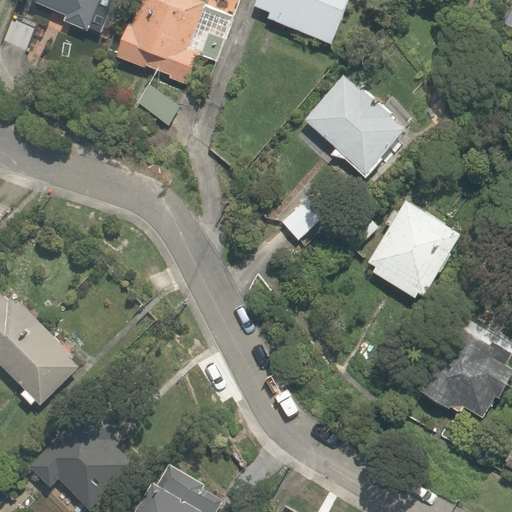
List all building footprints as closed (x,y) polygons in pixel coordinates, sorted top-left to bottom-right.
[(92,27),(104,32),(117,0),(35,0),(70,15),(68,20),(91,30),(92,27)] [(173,77),(190,85),(203,54),(218,61),(236,16),(210,5),(211,3),(204,0),(146,0),(137,23),(134,21),(119,56),(149,68),(150,65),(174,75),(173,77)] [(273,17),(336,44),(353,0),(261,0),(259,5),(275,12),(273,17)] [(347,157),(370,177),(387,158),(386,157),(410,129),(396,116),(398,114),(366,86),(365,88),(349,74),(310,119),(342,146),(335,154),(347,157)] [(142,102),(172,125),(183,106),(153,84),(142,102)] [(285,222),(301,239),(329,214),(314,197),(285,222)] [(375,272),(419,298),(422,293),(428,297),(466,234),(409,199),(401,212),(397,209),(388,223),(393,227),(372,263),(378,266),(375,272)] [(361,247),(381,228),(369,215),(349,234),(361,247)] [(327,282),(334,271),(327,266),(320,278),(327,282)] [(39,399),(44,405),(85,369),(74,356),(76,354),(26,298),(21,302),(16,296),(13,299),(9,294),(7,296),(0,287),(0,362),(26,392),(25,393),(34,403),(39,399)] [(468,405),(487,417),(500,395),(504,398),(505,397),(511,385),(511,363),(511,364),(511,363),(511,362),(511,349),(498,341),(496,343),(465,325),(459,336),(453,332),(443,349),(449,352),(426,390),(454,407),(455,405),(465,411),(468,405)] [(62,477),(94,509),(139,464),(119,445),(122,443),(115,436),(124,427),(99,403),(89,413),(86,411),(33,465),(54,486),(62,477)] [(218,511),(226,500),(205,488),(208,483),(172,463),(143,511),(218,511)] [(0,506),(0,507),(10,498),(0,488),(0,506)]
